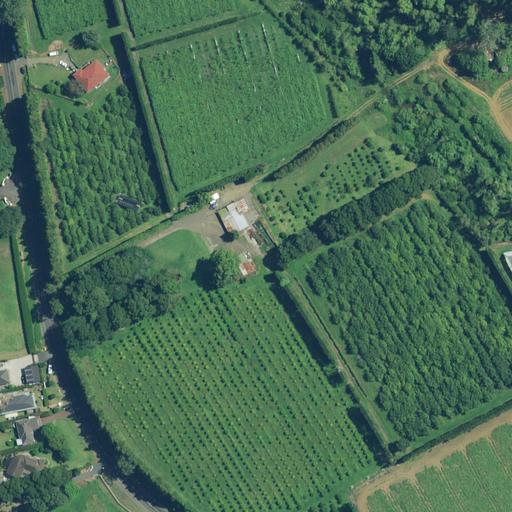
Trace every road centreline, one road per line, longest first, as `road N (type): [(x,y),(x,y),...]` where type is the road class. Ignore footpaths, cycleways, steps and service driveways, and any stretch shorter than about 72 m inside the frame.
road 1 (secondary): [(158,511),(104,453),(74,400),(53,342),(29,197)]
road 2 (secondary): [(29,197),(0,20)]
